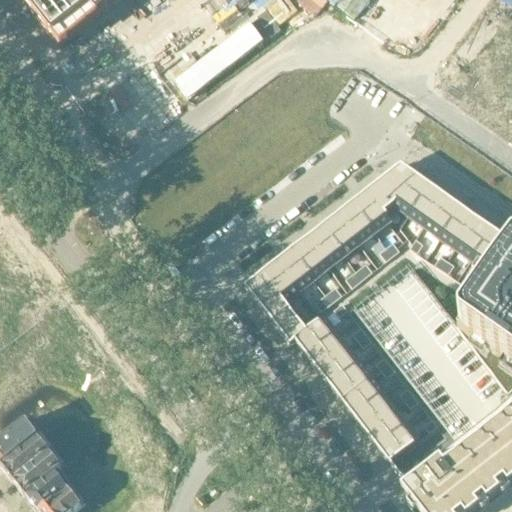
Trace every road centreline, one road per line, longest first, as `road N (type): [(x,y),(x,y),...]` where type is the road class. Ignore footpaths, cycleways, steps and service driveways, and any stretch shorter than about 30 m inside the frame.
road 1 (residential): [(405,87),(341,45),(259,61),(107,190)]
road 2 (residential): [(187,288),(370,137),(405,87)]
road 3 (residential): [(0,166),(135,337)]
road 4 (residential): [(0,41),(107,190)]
road 5 (residential): [(288,410),(187,288)]
road 6 (residential): [(135,337),(217,448)]
road 7 (residential): [(511,160),(405,87)]
road 8 (residential): [(107,190),(187,288)]
road 9 (unknown): [(74,71),(172,0)]
